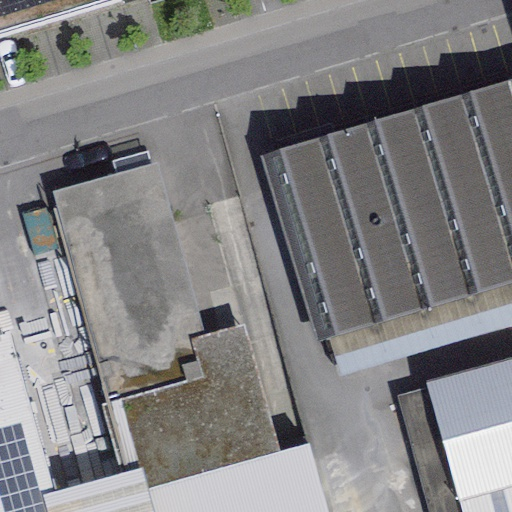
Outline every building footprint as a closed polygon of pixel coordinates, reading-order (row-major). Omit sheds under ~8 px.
[(0,0),(0,51),(168,0),(0,0)] [(511,96),(269,169),(320,339),(511,281),(511,96)] [(157,170),(55,198),(132,470),(46,494),(51,511),(322,511),(305,451),(277,460),(240,330),(206,340),(157,170)] [(0,511),(51,511),(46,494),(0,322),(0,511)] [(511,511),(511,361),(421,386),(455,511),(511,511)]
